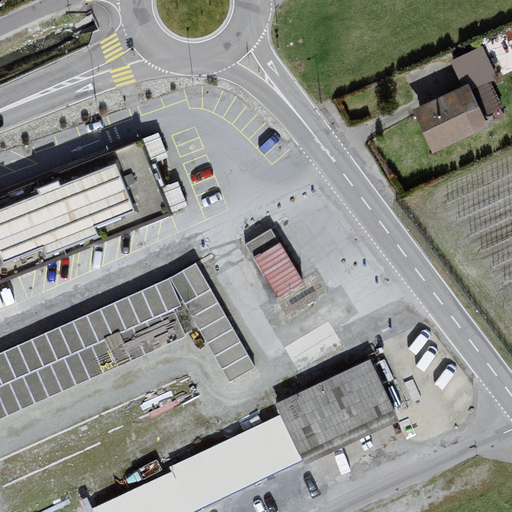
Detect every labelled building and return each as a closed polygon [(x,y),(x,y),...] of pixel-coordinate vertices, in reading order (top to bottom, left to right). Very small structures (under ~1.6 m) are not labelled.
[(469,90),(418,112),(435,150),(487,127),(483,117),(502,108),(490,80),(496,76),(485,51),(457,63),(469,90)] [(140,144),(0,202),(0,284),(170,213),(140,144)] [(246,235),(276,289),(304,274),(274,219),(246,235)] [(208,260),(0,342),(0,408),(206,327),(224,374),(249,364),(208,260)] [(171,477),(94,511),(205,511),(395,424),(369,361),(273,409),(277,420),(168,471),(171,477)]
